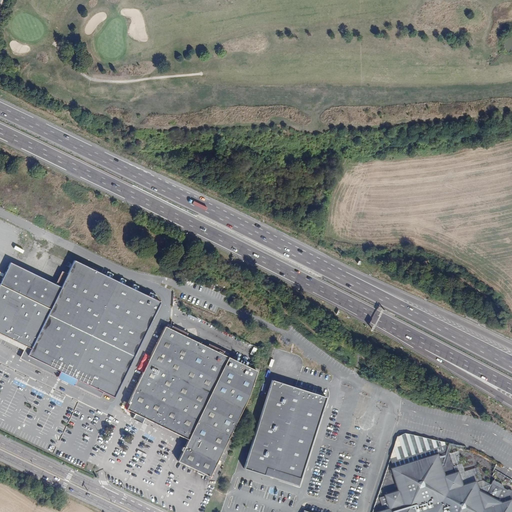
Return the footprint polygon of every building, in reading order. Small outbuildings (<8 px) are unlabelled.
[(160,302),(74,261),(67,274),(50,309),(44,306),(55,284),(10,262),(0,282),(0,333),(25,346),(31,349),(25,360),(57,376),(59,371),(64,373),(70,376),(67,380),(101,397),(103,392),(114,397),(160,302)] [(50,309),(67,274),(62,271),(55,284),(44,306),(50,309)] [(230,330),(233,323),(226,320),(223,327),(230,330)] [(186,337),(188,333),(172,326),(171,329),(186,337)] [(238,419),(249,395),(256,371),(249,367),(234,360),(223,354),(207,347),(186,337),(171,329),(165,327),(150,356),(149,360),(143,372),(128,403),(129,404),(126,409),(135,413),(133,418),(137,420),(142,423),(143,420),(144,418),(188,439),(183,450),(178,461),(210,477),(238,419)] [(244,338),(248,332),(241,328),(237,335),(244,338)] [(223,354),(225,351),(209,344),(207,347),(223,354)] [(20,358),(25,360),(31,349),(25,346),(20,358)] [(150,356),(144,353),(137,369),(143,372),(150,356)] [(249,367),(251,364),(235,357),(234,360),(249,367)] [(60,377),(67,380),(70,376),(64,373),(59,371),(57,376),(60,377)] [(267,468),(303,480),(317,438),(330,396),(300,386),(273,378),(244,469),(265,475),(267,468)] [(398,460),(446,445),(445,442),(439,444),(438,440),(406,433),(399,436),(402,446),(394,448),(397,457),(398,460)] [(511,511),(511,502),(509,503),(511,497),(511,491),(510,490),(508,491),(504,489),(503,486),(494,482),(493,485),(487,495),(480,491),(477,482),(465,486),(460,473),(457,474),(450,454),(447,445),(446,445),(398,460),(397,457),(391,459),(401,491),(380,498),(385,511),(383,511),(511,511)] [(487,495),(493,485),(482,480),(478,467),(465,471),(459,451),(450,454),(457,474),(460,473),(465,486),(477,482),(480,491),(487,495)] [(269,477),(301,487),(303,480),(267,468),(265,475),(269,477)]
